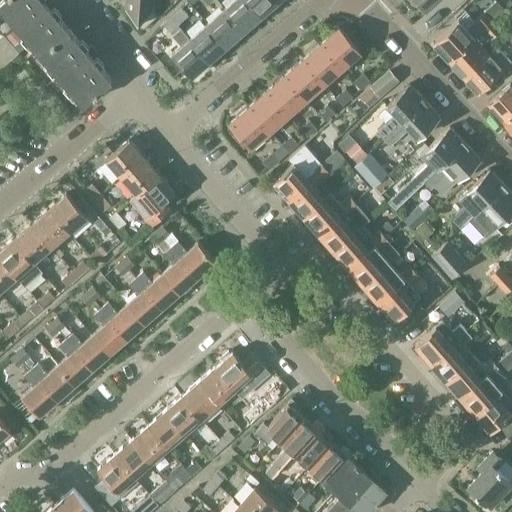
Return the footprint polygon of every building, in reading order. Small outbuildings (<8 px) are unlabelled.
[(0,0),(0,6),(82,103),(111,78),(93,57),(98,54),(90,45),(86,49),(51,8),(55,4),(51,0),(0,0)] [(152,0),(119,0),(119,1),(143,29),(157,17),(152,11),(152,0)] [(248,0),(232,0),(224,7),(244,30),(261,15),(248,0)] [(248,0),(261,15),(278,0),(248,0)] [(224,7),(207,22),(226,45),(244,30),(224,7)] [(181,8),(172,17),(175,20),(173,22),(176,25),(177,25),(188,15),(181,8)] [(432,42),(448,60),(492,19),(486,12),(467,29),(458,19),(432,42)] [(175,20),(172,17),(163,25),(181,44),(172,52),(191,75),(209,60),(189,38),(177,25),(176,25),(173,22),(175,20)] [(448,60),(464,77),(489,54),(481,44),(489,36),(491,38),(501,29),(492,19),(448,60)] [(207,22),(189,38),(209,60),(226,45),(207,22)] [(339,27),(321,42),(341,66),(359,50),(339,27)] [(3,35),(0,37),(0,52),(8,62),(19,53),(3,35)] [(321,42),(302,58),(323,82),(341,66),(321,42)] [(496,48),(489,54),(464,77),(478,92),(503,69),(503,68),(509,62),(496,48)] [(0,52),(0,69),(8,62),(0,52)] [(302,58),(284,74),(305,97),(323,82),(302,58)] [(371,86),(361,94),(370,105),(380,96),(398,81),(389,70),(371,86)] [(353,80),(361,89),(371,80),(363,72),(353,80)] [(284,74),(267,89),(287,113),(305,97),(284,74)] [(377,131),(384,138),(425,99),(410,83),(387,105),(395,114),(377,131)] [(488,103),(502,119),(511,109),(511,84),(511,85),(510,83),(488,103)] [(335,97),(342,104),(351,96),(345,88),(335,97)] [(267,89),(248,105),(269,129),(287,113),(267,89)] [(425,99),(384,138),(390,145),(408,127),(417,136),(439,115),(425,99)] [(318,113),(324,120),(334,111),(327,104),(318,113)] [(269,129),(248,105),(229,122),(250,146),(269,129)] [(511,109),(502,119),(511,129),(511,109)] [(300,128),(306,135),(316,127),(309,120),(300,128)] [(465,142),(450,126),(420,155),(428,164),(403,188),(410,195),(425,181),(465,142)] [(282,144),(288,151),(298,143),(291,136),(282,144)] [(105,158),(121,176),(144,156),(129,138),(105,158)] [(465,142),(425,181),(431,187),(437,181),(446,191),(480,158),(465,142)] [(273,181),(288,198),(324,166),(305,143),(288,158),(293,163),(273,181)] [(263,160),(269,167),(279,159),(273,152),(263,160)] [(354,164),(374,187),(387,174),(368,152),(354,164)] [(121,176),(136,194),(160,174),(144,156),(121,176)] [(288,198),(303,216),(330,192),(330,191),(324,196),(315,187),(330,173),(324,166),(288,198)] [(465,204),(451,218),(460,228),(469,219),(505,184),(490,168),(459,198),(465,204)] [(160,174),(136,194),(130,200),(152,225),(171,208),(165,201),(175,192),(160,174)] [(84,189),(93,199),(101,193),(92,183),(84,189)] [(511,191),(505,184),(469,219),(484,235),(511,207),(511,191)] [(410,195),(403,188),(388,202),(395,209),(410,195)] [(67,192),(49,207),(69,230),(86,215),(87,215),(92,210),(79,195),(73,200),(67,192)] [(303,216),(318,233),(354,201),(349,194),(340,202),(330,192),(303,216)] [(101,193),(93,199),(104,211),(110,204),(101,193)] [(318,233),(333,250),(360,226),(351,215),(360,207),(354,201),(318,233)] [(415,227),(416,228),(432,214),(422,202),(403,219),(412,229),(415,227)] [(49,207),(31,222),(51,245),(69,230),(49,207)] [(109,217),(118,229),(127,222),(117,210),(109,217)] [(333,250),(348,267),(388,232),(387,232),(394,227),(389,221),(379,228),(378,228),(372,233),(363,223),(360,226),(333,250)] [(31,222),(14,237),(39,266),(56,252),(51,245),(31,222)] [(162,224),(156,229),(164,238),(170,233),(162,224)] [(156,229),(150,235),(158,244),(164,238),(156,229)] [(444,240),(434,230),(421,241),(430,252),(444,240)] [(348,267),(363,284),(390,261),(390,260),(399,252),(391,242),(390,241),(393,239),(388,232),(348,267)] [(171,246),(197,277),(215,261),(198,242),(187,251),(177,240),(171,233),(164,238),(171,246)] [(14,237),(0,248),(0,256),(16,275),(24,285),(42,270),(38,267),(39,266),(14,237)] [(444,240),(431,253),(452,277),(467,264),(460,256),(457,259),(451,252),(454,249),(445,239),(444,240)] [(89,254),(96,262),(107,252),(101,245),(89,254)] [(163,272),(180,292),(197,277),(171,246),(163,253),(173,264),(163,272)] [(128,255),(121,260),(129,269),(135,264),(128,255)] [(0,256),(0,288),(16,275),(0,256)] [(83,260),(72,269),(78,277),(89,267),(83,260)] [(121,260),(115,266),(122,274),(129,269),(121,260)] [(363,284),(378,302),(415,270),(408,262),(399,271),(390,261),(363,284)] [(491,274),(506,291),(511,285),(511,279),(499,266),(491,274)] [(78,277),(72,269),(61,279),(67,286),(78,277)] [(136,276),(163,307),(180,292),(163,272),(152,282),(142,270),(136,276)] [(415,270),(378,302),(393,320),(415,301),(414,301),(420,295),(411,284),(420,276),(415,270)] [(128,303),(145,322),(163,307),(136,276),(128,283),(138,294),(128,303)] [(93,285),(87,290),(95,300),(101,294),(93,285)] [(48,290),(37,299),(43,307),(54,298),(48,290)] [(95,300),(87,290),(81,295),(89,305),(95,300)] [(438,305),(447,315),(464,301),(455,290),(438,305)] [(26,308),(19,314),(26,322),(43,307),(37,299),(26,309),(26,308)] [(101,307),(127,338),(145,322),(128,303),(117,312),(108,301),(101,307)] [(93,333),(110,353),(127,338),(101,307),(93,313),(103,325),(93,333)] [(12,321),(2,330),(8,337),(26,322),(19,314),(12,320),(12,321)] [(58,316),(52,321),(59,330),(65,325),(58,316)] [(414,344),(430,361),(468,327),(464,323),(462,325),(460,322),(452,330),(442,319),(435,325),(436,325),(414,344)] [(53,335),(59,330),(52,321),(45,327),(53,335)] [(430,361),(445,379),(473,354),(463,343),(472,335),(470,334),(477,329),(472,324),(468,327),(430,361)] [(82,343),(73,332),(66,337),(93,368),(110,353),(93,333),(82,343)] [(68,355),(58,363),(75,383),(93,368),(66,337),(58,344),(68,355)] [(22,346),(16,351),(24,361),(30,355),(22,346)] [(232,350),(215,365),(235,388),(249,406),(258,398),(242,381),(263,363),(253,351),(241,361),(232,350)] [(24,361),(16,351),(10,357),(18,366),(24,361)] [(445,379),(460,396),(496,364),(489,357),(482,363),(473,354),(445,379)] [(38,362),(30,369),(57,399),(75,383),(58,363),(47,373),(38,362)] [(460,396),(475,414),(502,390),(501,390),(511,381),(502,370),(496,364),(460,396)] [(215,365),(198,380),(218,403),(235,388),(215,365)] [(57,399),(30,369),(24,375),(33,386),(22,395),(39,414),(57,399)] [(198,380),(181,394),(201,417),(218,403),(198,380)] [(502,390),(475,414),(490,431),(511,412),(511,411),(511,399),(511,400),(502,390)] [(181,394),(164,409),(184,432),(194,423),(200,429),(206,423),(201,417),(181,394)] [(275,433),(280,438),(301,414),(293,407),(297,403),(292,399),(268,425),(264,422),(254,433),(265,443),(275,433)] [(263,401),(253,409),(259,416),(269,408),(263,401)] [(164,409),(148,423),(168,446),(184,432),(164,409)] [(259,416),(253,409),(244,418),(250,424),(259,416)] [(280,438),(294,451),(319,423),(315,420),(312,424),(301,414),(280,438)] [(0,437),(10,429),(0,417),(0,437)] [(511,418),(503,426),(511,437),(511,418)] [(148,423),(132,438),(151,461),(168,446),(148,423)] [(294,451),(308,463),(329,439),(321,432),(325,428),(319,423),(294,451)] [(229,431),(220,439),(226,445),(235,437),(229,431)] [(237,445),(244,451),(255,439),(249,434),(237,445)] [(132,438),(115,453),(134,475),(151,461),(132,438)] [(226,445),(220,439),(212,445),(207,445),(200,450),(209,460),(226,445)] [(308,463),(322,476),(347,449),(343,445),(339,449),(329,439),(308,463)] [(266,471),(272,476),(293,452),(286,446),(272,461),(274,462),(266,471)] [(322,476),(335,488),(357,465),(348,457),(352,453),(347,449),(322,476)] [(467,487),(485,503),(508,478),(496,467),(502,460),(492,451),(478,467),(482,470),(467,487)] [(293,452),(272,476),(279,483),(275,488),(281,494),(287,488),(293,481),(287,475),(301,459),(293,452)] [(134,475),(115,453),(98,467),(117,490),(134,475)] [(196,460),(186,468),(192,474),(201,466),(196,460)] [(335,488),(350,502),(375,474),(371,470),(367,474),(357,465),(335,488)] [(165,477),(167,480),(167,479),(176,489),(192,474),(186,468),(177,476),(173,471),(165,477)] [(219,469),(210,478),(217,485),(225,475),(219,469)] [(375,474),(350,502),(361,511),(368,511),(387,492),(376,482),(380,478),(375,474)] [(217,485),(210,478),(202,488),(210,494),(217,485)] [(167,479),(167,480),(150,494),(159,503),(176,489),(167,479)] [(255,485),(239,503),(248,511),(271,511),(278,505),(255,485)] [(293,496),(299,501),(308,492),(302,486),(293,496)] [(73,489),(57,503),(64,511),(92,511),(93,511),(73,489)] [(308,492),(299,501),(306,508),(315,498),(308,492)] [(148,511),(159,503),(150,494),(132,508),(135,511),(148,511)] [(340,511),(342,510),(349,502),(341,495),(327,510),(329,511),(327,511),(340,511)] [(183,499),(173,511),(184,511),(190,505),(183,499)] [(354,511),(357,509),(349,502),(342,510),(344,511),(354,511)] [(64,511),(57,503),(46,511),(64,511)] [(248,511),(239,503),(231,511),(248,511)]
